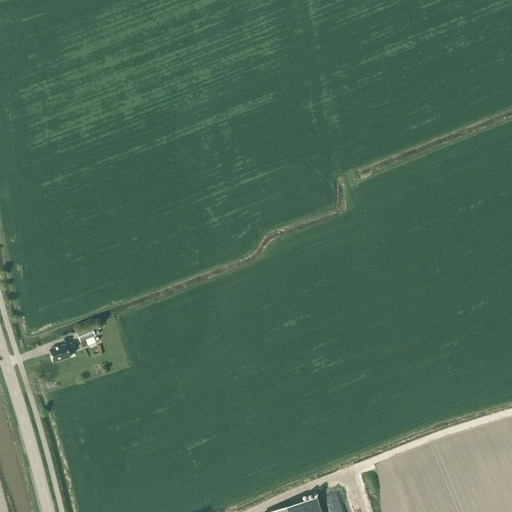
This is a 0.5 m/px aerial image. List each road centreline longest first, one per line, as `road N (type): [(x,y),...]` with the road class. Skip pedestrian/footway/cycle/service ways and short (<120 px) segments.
road 1 (track): [(250,511),(511,413)]
road 2 (secondary): [(47,511),(0,343)]
